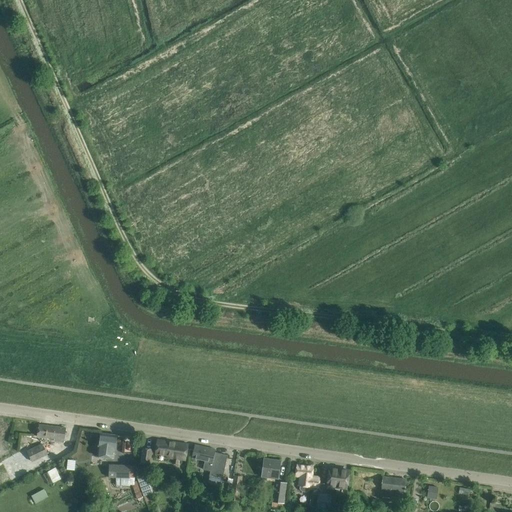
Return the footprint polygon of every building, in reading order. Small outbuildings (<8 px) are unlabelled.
[(64,442),(65,438),(66,428),(39,425),(37,436),(55,438),(54,441),(64,442)] [(114,456),(115,445),(117,435),(100,433),(98,454),(114,456)] [(185,459),(188,444),(158,439),(156,455),(166,456),(166,457),(173,458),(172,464),(179,465),(180,459),(185,459)] [(43,444),(27,452),(22,454),(23,456),(22,457),(25,463),(28,461),(29,463),(42,457),(44,461),(49,459),(43,444)] [(192,458),(203,461),(205,461),(203,470),(211,471),(210,476),(222,479),(227,456),(215,453),(216,450),(195,445),(192,458)] [(150,465),(153,449),(143,447),(140,464),(150,465)] [(116,460),(132,461),(132,453),(117,452),(116,460)] [(67,470),(76,470),(76,459),(68,459),(67,470)] [(278,478),(279,471),(280,461),(264,459),(262,476),(278,478)] [(129,486),(130,485),(133,485),(137,499),(142,497),(137,481),(135,482),(134,466),(110,465),(109,478),(116,478),(115,485),(129,486)] [(318,489),(319,485),(319,478),(312,477),(313,467),(297,465),(296,473),(300,473),(299,483),(300,483),(299,489),(302,491),(302,492),(306,492),(307,492),(309,490),(315,490),(315,489),(318,489)] [(47,471),(53,483),(62,479),(56,467),(47,471)] [(329,468),(327,485),(347,488),(349,471),(329,468)] [(138,478),(144,496),(153,493),(147,475),(138,478)] [(234,475),(229,499),(237,500),(242,477),(234,475)] [(406,480),(383,477),(380,496),(391,498),(391,493),(404,495),(406,480)] [(284,504),(287,484),(274,482),(271,502),(284,504)] [(44,489),(31,496),(35,504),(48,497),(44,489)] [(318,494),(315,511),(327,511),(328,511),(329,509),(330,509),(331,496),(318,494)]
